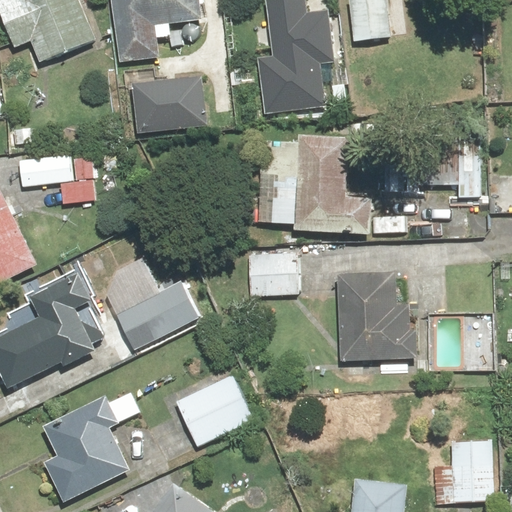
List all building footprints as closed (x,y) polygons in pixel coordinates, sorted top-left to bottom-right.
[(106,39),(92,0),(2,0),(19,48),(38,42),(45,61),(106,39)] [(117,0),(122,60),(159,57),(160,70),(182,69),(179,21),(212,18),(210,0),(117,0)] [(268,0),(275,53),(261,54),(268,110),(328,103),(322,57),(336,55),(330,3),(312,5),(310,0),(268,0)] [(394,0),(355,0),(356,36),(395,36),(394,0)] [(204,74),(136,82),(142,129),(210,121),(204,74)] [(354,231),(355,135),(268,134),(267,171),(285,171),(285,231),(354,231)] [(102,150),(23,153),(24,186),(65,185),(66,203),(104,202),(102,150)] [(465,154),(382,152),(381,194),(423,196),(423,184),(465,185),(464,199),(489,199),(490,155),(465,154)] [(0,287),(48,266),(9,181),(0,185),(0,287)] [(255,250),(254,293),(307,294),(307,251),(255,250)] [(343,268),(342,359),(422,360),(423,316),(447,317),(447,269),(343,268)] [(44,310),(0,330),(0,353),(16,388),(118,341),(84,269),(35,291),(44,310)] [(120,312),(137,348),(200,319),(184,283),(120,312)] [(243,373),(183,400),(204,446),(264,419),(243,373)] [(51,459),(69,499),(137,468),(119,427),(132,421),(117,391),(50,421),(64,453),(51,459)] [(438,461),(439,500),(500,500),(500,436),(454,436),(455,461),(438,461)] [(360,477),(357,511),(410,511),(412,480),(360,477)] [(217,511),(221,507),(179,478),(155,511),(217,511)]
